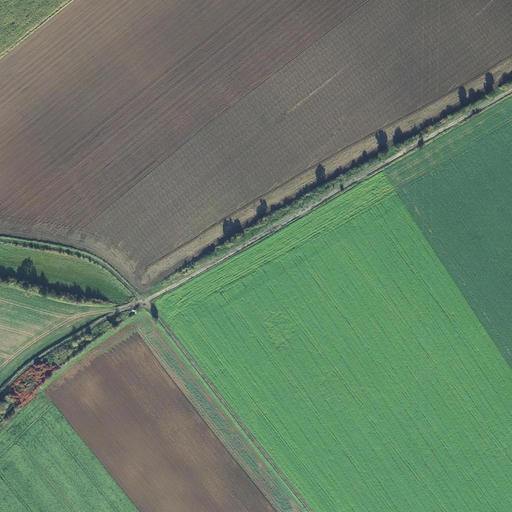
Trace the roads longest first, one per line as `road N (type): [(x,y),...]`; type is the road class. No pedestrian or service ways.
road 1 (track): [(511,88),(142,302)]
road 2 (track): [(142,302),(310,511)]
road 3 (track): [(0,394),(44,353),(142,302)]
road 4 (track): [(142,302),(88,256),(0,237)]
